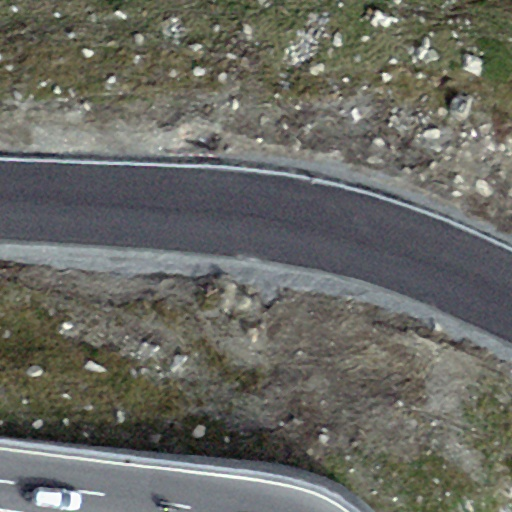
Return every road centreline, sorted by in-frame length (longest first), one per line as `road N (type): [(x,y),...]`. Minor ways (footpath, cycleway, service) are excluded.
road 1 (primary): [(511,291),(394,239),(285,212),(0,196)]
road 2 (primary): [(0,481),(211,511)]
